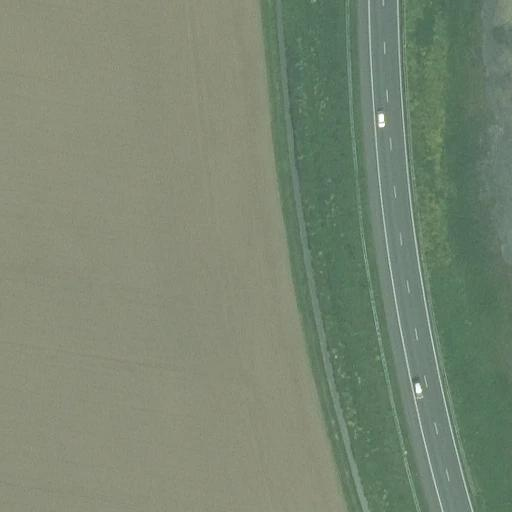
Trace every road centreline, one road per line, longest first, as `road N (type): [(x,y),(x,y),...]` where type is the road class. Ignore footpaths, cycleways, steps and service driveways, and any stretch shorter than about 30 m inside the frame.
road 1 (track): [(353,511),(294,261),(264,0)]
road 2 (track): [(383,511),(334,318),(299,0)]
road 3 (motorway): [(383,0),(401,246),(457,511)]
